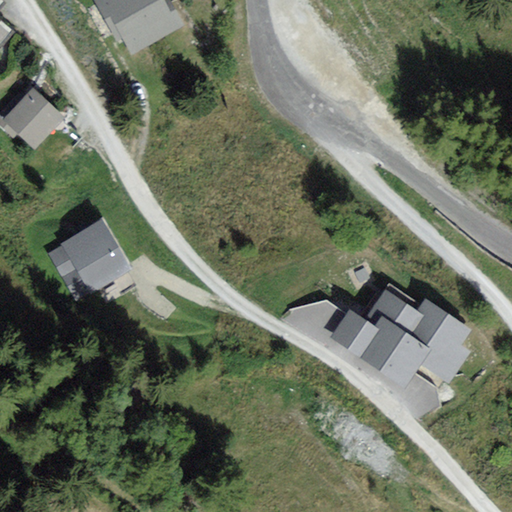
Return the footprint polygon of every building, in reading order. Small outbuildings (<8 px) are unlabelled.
[(0,11),(7,4),(2,0),(0,0),(0,47),(12,35),(0,23),(0,11)] [(159,0),(99,0),(98,1),(130,58),(177,31),(159,0)] [(63,119),(30,91),(2,124),(34,152),(63,119)] [(120,210),(83,229),(103,283),(150,256),(120,210)] [(363,320),(348,310),(331,336),(403,384),(418,362),(447,381),(468,349),(460,344),(470,329),(423,298),(416,310),(384,289),(363,320)]
